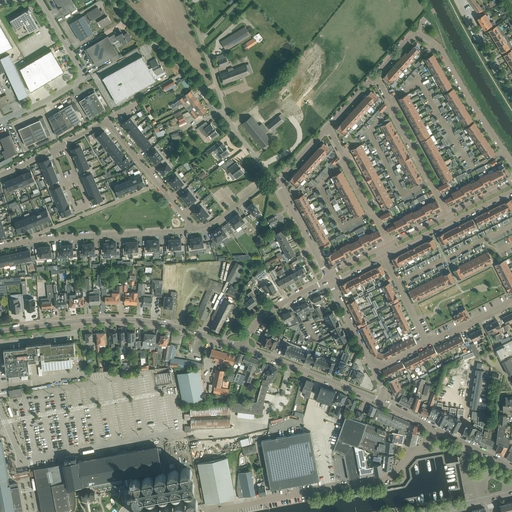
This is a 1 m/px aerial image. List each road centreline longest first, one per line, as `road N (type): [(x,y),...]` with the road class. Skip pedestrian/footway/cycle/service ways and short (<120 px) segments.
road 1 (unclassified): [(207,511),(390,477),(435,428)]
road 2 (residential): [(243,347),(127,319),(0,331)]
road 3 (residential): [(375,74),(411,36),(424,36),(511,162)]
road 4 (residential): [(0,122),(81,74),(39,0)]
road 5 (unclassified): [(226,119),(112,0)]
road 6 (residential): [(448,214),(375,74)]
road 7 (residential): [(38,238),(193,229)]
road 8 (residential): [(382,402),(243,347)]
road 9 (residential): [(389,243),(327,127)]
road 10 (residential): [(157,184),(38,238)]
road 11 (residential): [(226,119),(186,0)]
road 12 (residential): [(63,143),(110,126),(157,184)]
